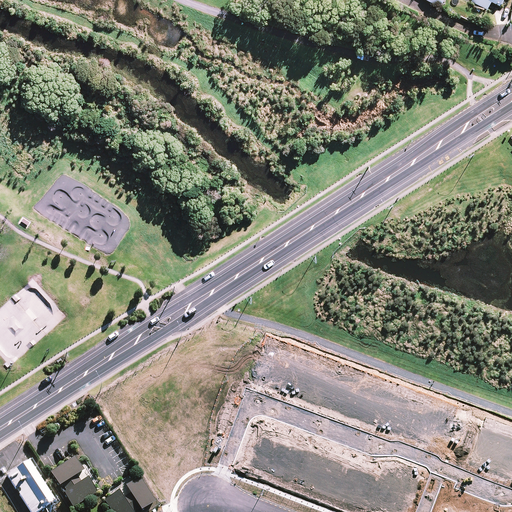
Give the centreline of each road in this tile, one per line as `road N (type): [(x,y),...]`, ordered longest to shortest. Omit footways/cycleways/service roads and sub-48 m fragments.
road 1 (secondary): [(511,98),(0,428)]
road 2 (residential): [(204,505),(248,410),(265,401),(442,470)]
